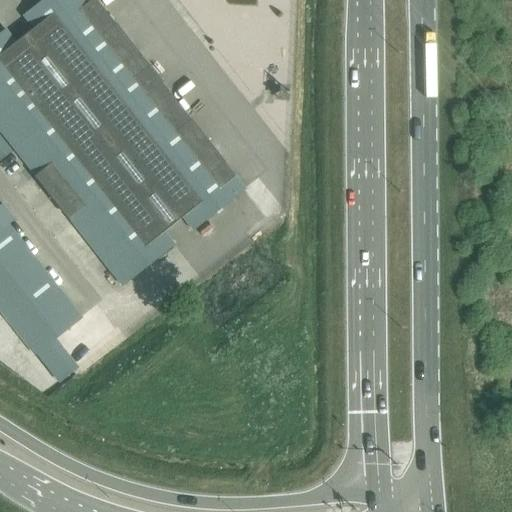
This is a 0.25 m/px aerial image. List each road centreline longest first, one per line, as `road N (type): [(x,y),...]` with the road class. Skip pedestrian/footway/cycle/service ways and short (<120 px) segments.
road 1 (primary): [(429,505),(423,0)]
road 2 (primary): [(363,0),(372,496)]
road 3 (tertiary): [(372,496),(219,509),(106,486),(0,423)]
